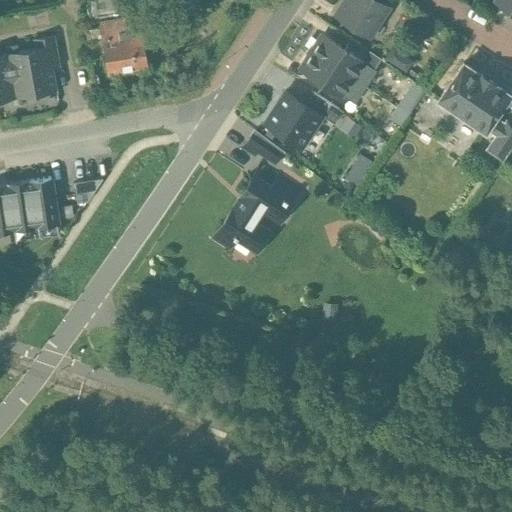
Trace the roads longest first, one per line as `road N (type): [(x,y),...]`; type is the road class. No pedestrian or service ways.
road 1 (residential): [(511,448),(86,310)]
road 2 (residential): [(211,123),(86,310)]
road 3 (residential): [(211,123),(191,119),(0,151)]
road 4 (residential): [(298,0),(211,123)]
road 5 (unclassified): [(0,421),(86,310)]
